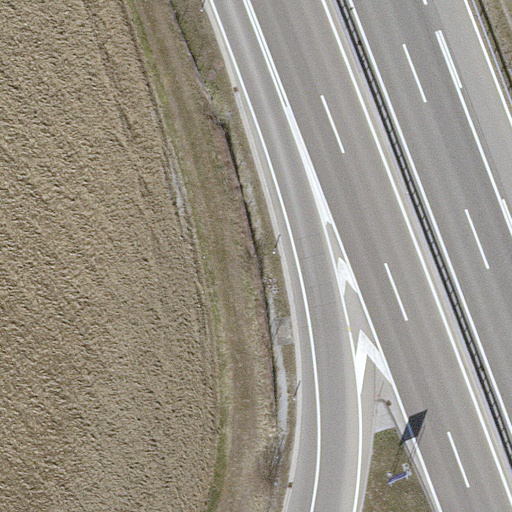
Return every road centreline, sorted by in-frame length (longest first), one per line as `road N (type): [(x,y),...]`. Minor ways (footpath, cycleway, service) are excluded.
road 1 (trunk): [(288,0),(480,511)]
road 2 (track): [(149,0),(178,77),(246,379),(234,511)]
road 3 (trunk): [(251,0),(329,309),(343,418),(336,511)]
road 4 (trunk): [(511,325),(389,0)]
